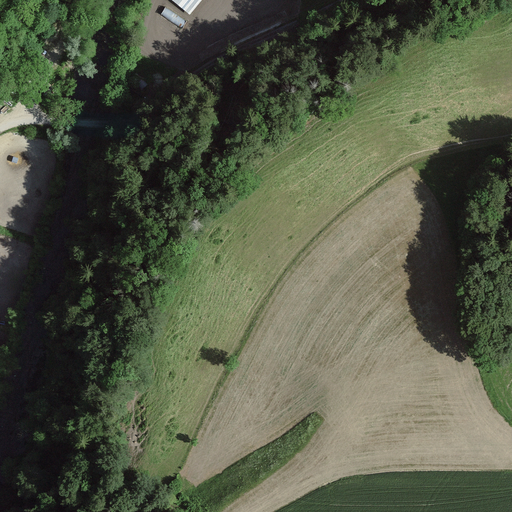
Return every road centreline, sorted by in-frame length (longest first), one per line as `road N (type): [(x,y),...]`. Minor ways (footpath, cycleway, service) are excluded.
road 1 (track): [(345,0),(192,72),(138,119),(20,118),(0,128)]
road 2 (track): [(20,118),(70,0)]
